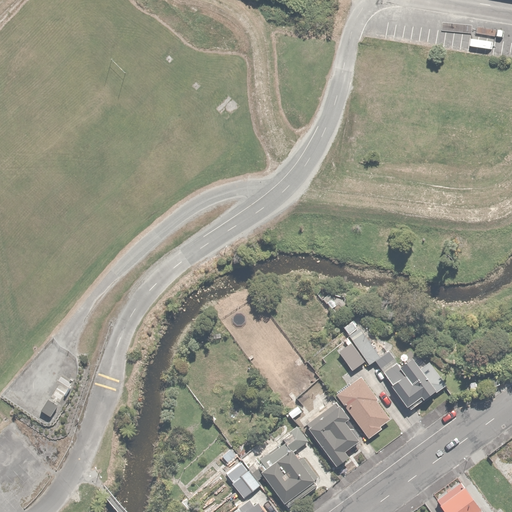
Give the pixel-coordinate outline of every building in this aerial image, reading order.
[(333,288),(322,297),(333,310),(344,300),(333,288)] [(355,316),(343,325),(370,362),(383,353),(355,316)] [(344,345),(338,350),(351,368),(364,358),(347,334),(340,340),(344,345)] [(400,365),(389,350),(376,360),(411,408),(445,383),(421,350),(400,365)] [(241,384),(235,375),(219,386),(224,395),(241,384)] [(351,381),(336,391),(368,435),(381,426),(380,424),(390,417),(361,376),(352,382),(351,381)] [(58,404),(49,398),(42,409),(50,415),(58,404)] [(336,398),(306,422),(337,463),(351,453),(347,448),(359,439),(346,422),(351,418),(336,398)] [(299,403),(288,411),(293,418),(304,409),(299,403)] [(277,441),(269,432),(241,455),(254,471),(258,467),(291,508),(330,477),(303,444),(309,439),(297,424),(277,441)] [(237,454),(230,447),(222,455),(229,462),(237,454)] [(242,459),(226,471),(243,494),(260,482),(242,459)] [(511,487),(491,459),(437,497),(448,511),(488,511),(491,510),(492,511),(497,511),(511,501),(511,487)] [(254,503),(251,499),(232,511),(266,511),(258,500),(254,503)]
